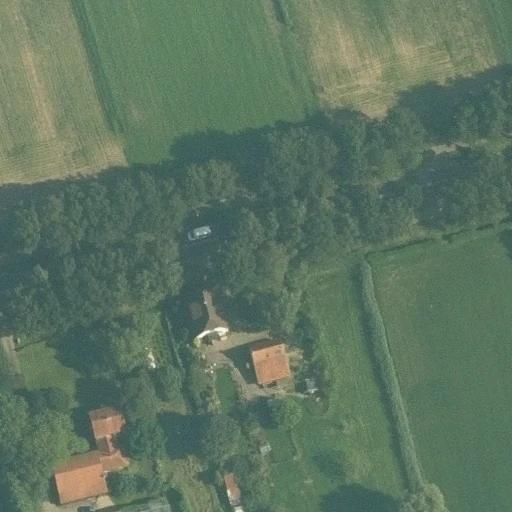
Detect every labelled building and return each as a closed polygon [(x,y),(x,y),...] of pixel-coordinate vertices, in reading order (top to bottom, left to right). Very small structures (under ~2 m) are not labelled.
[(227,333),(216,293),(185,302),(195,342),(227,333)] [(282,357),(278,343),(248,351),(258,390),(273,385),(275,392),(292,388),(286,366),(299,363),(296,354),(282,357)] [(316,380),(301,383),(304,395),(319,391),(316,380)] [(127,439),(120,413),(88,422),(95,446),(96,446),(98,456),(50,469),(61,508),(107,496),(103,477),(128,470),(123,448),(119,449),(116,441),(127,439)] [(242,506),(235,477),(223,480),(228,500),(231,510),(242,506)]
